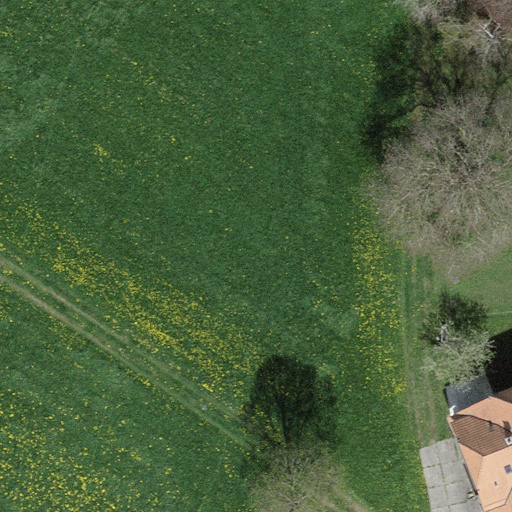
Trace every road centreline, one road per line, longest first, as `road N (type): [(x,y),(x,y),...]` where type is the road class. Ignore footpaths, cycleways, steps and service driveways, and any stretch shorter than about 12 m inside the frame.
road 1 (track): [(443,511),(411,343),(433,0)]
road 2 (track): [(329,511),(0,285)]
